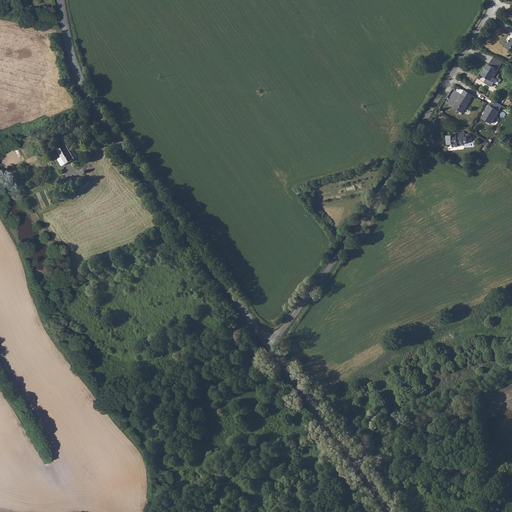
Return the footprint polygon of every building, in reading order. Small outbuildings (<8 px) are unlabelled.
[(503,62),(495,57),(490,65),(489,64),(482,76),(495,83),(497,79),(494,77),(503,62)] [(464,113),(473,96),(465,91),(458,103),(456,103),(453,107),(464,113)] [(489,106),(482,118),(492,123),(502,105),(496,102),(493,107),(489,106)] [(430,128),(436,132),(441,124),(434,120),(430,128)] [(454,133),(447,132),(447,141),(452,142),(452,145),(457,145),(457,143),(462,144),(462,143),(467,143),(469,143),(471,141),(471,137),(469,135),(466,134),(466,132),(455,132),(454,133)] [(78,157),(67,143),(58,150),(64,156),(62,158),(62,161),(65,165),(67,165),(78,157)]
